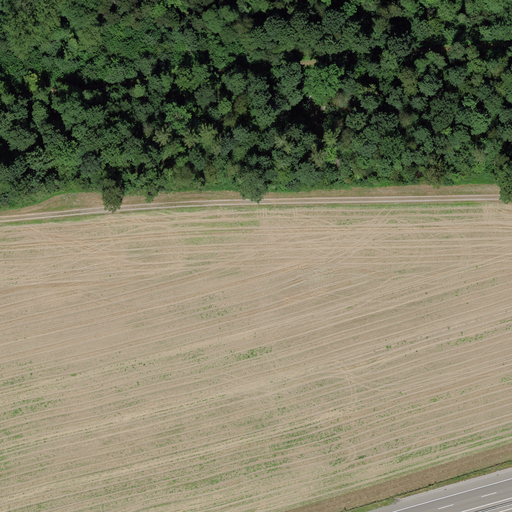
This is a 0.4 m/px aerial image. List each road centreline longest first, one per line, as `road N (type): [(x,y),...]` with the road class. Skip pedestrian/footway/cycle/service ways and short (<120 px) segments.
road 1 (track): [(0,96),(511,43)]
road 2 (track): [(511,198),(275,199),(0,216)]
